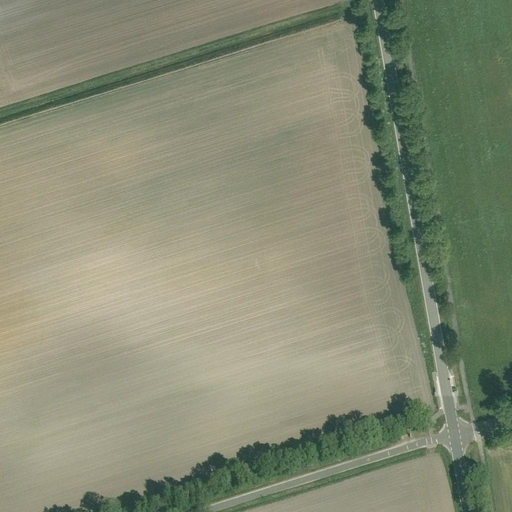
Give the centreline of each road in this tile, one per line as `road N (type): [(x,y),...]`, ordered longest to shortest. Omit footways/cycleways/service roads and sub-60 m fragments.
road 1 (tertiary): [(378,0),(455,439)]
road 2 (residential): [(220,511),(455,439)]
